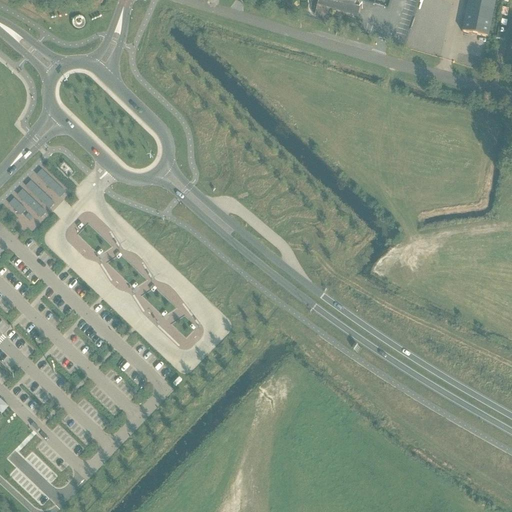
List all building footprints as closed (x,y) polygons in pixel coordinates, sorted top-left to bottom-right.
[(318,0),(317,5),(357,18),(360,8),(356,7),(358,0),(318,0)] [(488,38),(495,0),(468,0),(462,32),(488,38)] [(505,41),(507,30),(498,28),(496,39),(505,41)] [(80,194),(93,201),(96,196),(83,189),(80,194)] [(0,450),(0,463),(52,511),(55,511),(74,491),(14,435),(0,450)]
